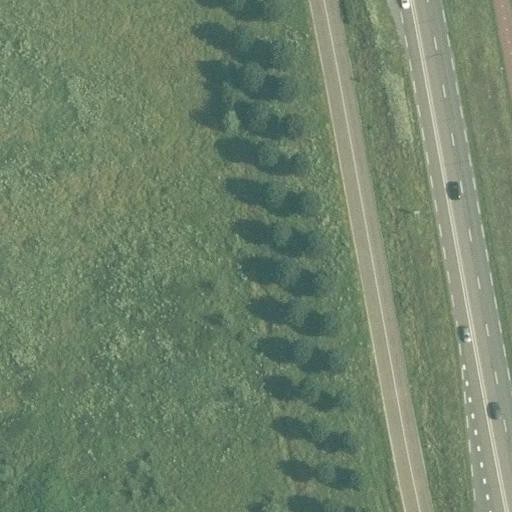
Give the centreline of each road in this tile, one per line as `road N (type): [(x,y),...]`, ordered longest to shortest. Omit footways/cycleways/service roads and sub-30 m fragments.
road 1 (secondary): [(408,0),(477,374)]
road 2 (secondary): [(508,511),(477,374)]
